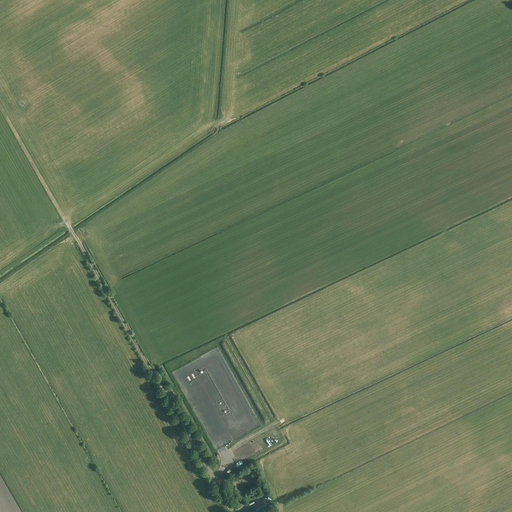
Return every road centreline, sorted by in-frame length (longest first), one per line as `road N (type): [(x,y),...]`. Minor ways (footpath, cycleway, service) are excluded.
road 1 (track): [(157,380),(0,103)]
road 2 (unclassified): [(231,511),(157,380)]
